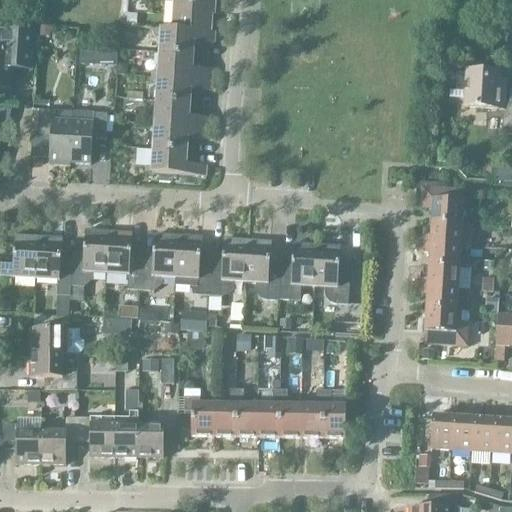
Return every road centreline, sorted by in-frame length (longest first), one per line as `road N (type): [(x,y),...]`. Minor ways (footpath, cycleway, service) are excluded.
road 1 (residential): [(394,370),(397,217),(231,195)]
road 2 (residential): [(236,504),(224,494),(0,501)]
road 3 (residential): [(0,196),(196,202),(231,195)]
road 4 (residential): [(231,195),(237,71),(251,0)]
road 5 (residential): [(236,504),(272,490),(364,486)]
road 6 (residential): [(364,486),(374,396),(394,370)]
road 7 (residential): [(394,370),(511,388)]
